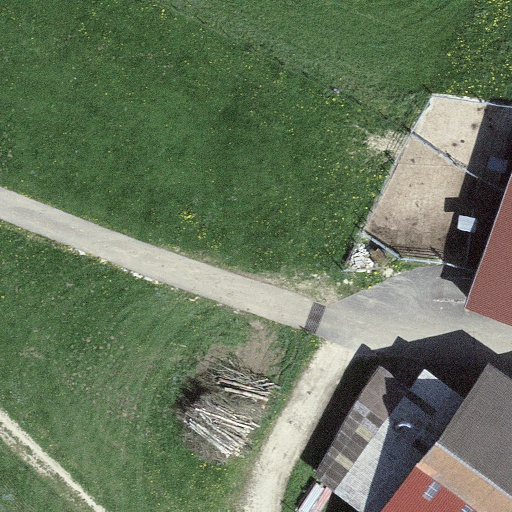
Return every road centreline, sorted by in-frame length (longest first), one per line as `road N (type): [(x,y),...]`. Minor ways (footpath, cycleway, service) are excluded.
road 1 (residential): [(0,206),(329,335),(459,332),(511,351)]
road 2 (track): [(0,425),(91,511)]
